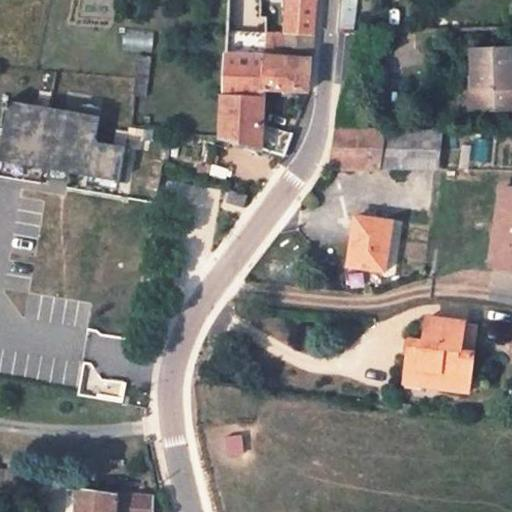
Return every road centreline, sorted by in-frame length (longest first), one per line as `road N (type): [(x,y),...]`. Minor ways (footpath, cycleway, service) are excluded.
road 1 (unclassified): [(331,0),(323,109),(308,155),(213,289),(173,366),(172,415),(190,511)]
road 2 (unknown): [(0,425),(123,430),(172,415)]
